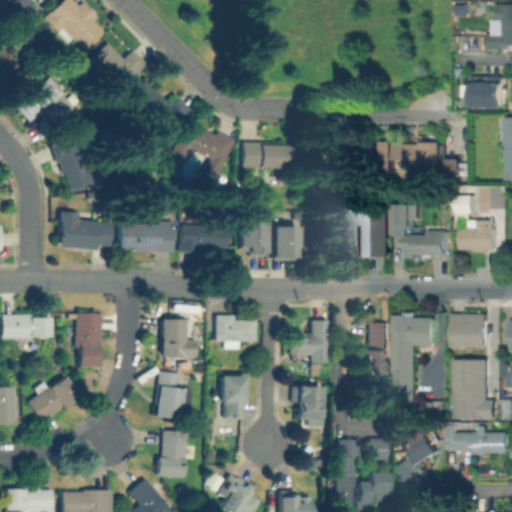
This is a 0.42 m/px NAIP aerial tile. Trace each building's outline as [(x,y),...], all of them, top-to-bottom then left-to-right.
[(38,0),(37,1),(36,0),(30,0),(25,4),(23,2),(15,9),(7,0),(38,0)] [(59,0),(72,0),(76,4),(80,0),(94,15),(91,19),(101,29),(82,48),(70,37),(66,41),(42,17),(59,0)] [(511,3),(511,51),(504,51),(504,44),(487,44),(487,32),(504,32),(504,19),(498,19),(497,3),(511,3)] [(493,5),(493,16),(485,16),(485,5),(493,5)] [(105,41),(121,57),(130,47),(145,62),(113,93),(84,62),(105,41)] [(70,106),(52,120),(41,108),(26,119),(13,104),(44,76),(70,106)] [(505,77),(505,109),(474,109),(474,77),(505,77)] [(142,78),(167,102),(175,95),(189,109),(165,132),(150,117),(146,120),(123,97),(142,78)] [(504,179),(511,179),(511,115),(503,116),(504,179)] [(182,123),(199,131),(201,128),(212,134),(214,129),(232,138),(215,175),(201,169),(207,157),(186,147),(180,159),(168,154),(182,123)] [(74,135),(89,180),(66,188),(60,171),(58,171),(54,160),(52,161),(46,144),(74,135)] [(442,141),(443,174),(405,174),(405,158),(397,158),(397,170),(380,170),(380,137),(396,137),(397,141),(442,141)] [(291,143),(291,166),(240,166),(240,140),(277,140),(277,143),(291,143)] [(460,157),(444,158),(445,174),(461,173),(460,157)] [(469,217),(457,217),(457,193),(476,193),(476,210),(469,210),(469,217)] [(370,254),(370,222),(360,222),(360,254),(338,254),(338,196),(390,195),(390,254),(370,254)] [(110,221),(108,244),(94,243),(94,248),(55,245),(58,209),(75,211),(74,219),(110,221)] [(264,219),(264,257),(238,256),(239,218),(264,219)] [(496,218),(496,249),(475,249),(475,247),(461,247),(461,226),(474,226),(474,218),(496,218)] [(170,225),(170,250),(117,251),(116,222),(155,222),(155,226),(170,225)] [(225,225),(224,246),(195,244),(194,251),(177,250),(178,222),(225,225)] [(298,225),(298,258),(272,258),(272,224),(298,225)] [(449,230),(449,255),(416,255),(416,248),(404,248),(404,234),(429,234),(429,230),(449,230)] [(98,313),(98,366),(76,365),(77,342),(72,342),(72,312),(98,313)] [(487,312),(487,346),(452,345),(452,312),(487,312)] [(47,316),(47,335),(29,335),(29,338),(0,338),(0,313),(29,313),(29,316),(47,316)] [(251,318),(252,340),(236,340),(236,346),(220,346),(220,339),(212,339),(212,314),(229,314),(229,318),(251,318)] [(316,360),(308,359),(307,351),(288,352),(287,326),(300,326),(301,329),(308,329),(308,316),(317,316),(325,317),(325,360),(316,360)] [(435,316),(435,344),(416,344),(415,390),(393,390),(393,331),(404,331),(404,316),(435,316)] [(187,340),(186,355),(158,355),(159,318),(180,318),(181,340),(187,340)] [(386,321),(386,357),(382,357),(382,372),(364,372),(365,366),(359,366),(359,349),(366,349),(366,321),(386,321)] [(495,398),(495,417),(453,417),(453,359),(489,359),(489,398),(495,398)] [(316,360),(317,374),(308,373),(308,360),(316,360)] [(511,366),(511,362),(500,362),(500,375),(507,375),(507,387),(511,386),(511,366)] [(187,388),(186,400),(180,400),(177,418),(152,414),(156,385),(153,384),(156,369),(176,372),(174,386),(187,388)] [(243,372),(243,403),(239,403),(239,420),(220,420),(221,403),(216,403),(216,372),(243,372)] [(77,397),(62,407),(60,404),(37,420),(24,401),(61,374),(77,397)] [(320,382),(318,415),(294,415),(294,399),(289,399),(289,383),(295,383),(296,380),(320,382)] [(0,384),(10,384),(12,422),(0,422),(0,384)] [(511,419),(511,398),(500,398),(499,418),(511,419)] [(427,419),(427,402),(446,402),(446,419),(427,419)] [(186,434),(186,441),(183,441),(182,458),(180,458),(179,476),(153,475),(154,456),(158,456),(160,429),(184,430),(183,434),(186,434)] [(504,430),(504,452),(471,452),(471,448),(458,448),(458,431),(504,430)] [(439,451),(413,467),(403,450),(429,434),(439,451)] [(330,508),(349,509),(351,438),(332,437),(330,508)] [(383,459),(383,437),(364,437),(364,459),(383,459)] [(410,474),(406,458),(389,463),(393,478),(410,474)] [(351,479),(350,510),(363,510),(364,499),(381,500),(382,471),(361,470),(361,479),(351,479)] [(227,471),(234,475),(235,473),(246,480),(246,481),(249,482),(247,485),(249,487),(247,491),(257,496),(256,497),(257,498),(249,511),(231,511),(215,504),(222,494),(215,490),(227,471)] [(167,508),(162,511),(124,511),(136,502),(125,489),(141,476),(167,508)] [(48,489),(48,508),(2,508),(2,486),(35,486),(36,489),(48,489)] [(292,487),(292,490),(293,490),(294,498),(296,497),(297,493),(309,492),(309,511),(267,511),(267,509),(276,509),(276,493),(277,493),(276,488),(292,487)] [(107,488),(107,511),(58,511),(58,491),(78,491),(78,488),(107,488)]
